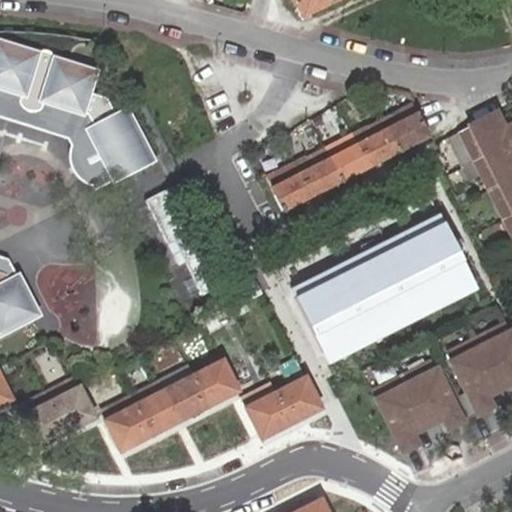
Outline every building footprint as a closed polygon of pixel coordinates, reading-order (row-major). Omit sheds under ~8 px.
[(291,0),(299,14),(301,18),(311,13),(329,4),(330,6),(331,5),(328,0),(291,0)] [(0,334),(37,315),(9,261),(0,258),(0,116),(67,137),(94,189),(150,160),(126,112),(116,117),(106,98),(87,94),(92,74),(0,46),(0,334)] [(401,121),(415,113),(411,104),(396,111),(401,121)] [(386,129),(398,154),(399,153),(398,152),(417,142),(427,137),(425,132),(415,113),(401,121),(396,111),(381,119),(386,129)] [(495,114),(459,132),(467,147),(474,149),(479,146),(484,157),(511,142),(511,125),(503,130),(498,122),(495,114)] [(511,125),(508,117),(498,122),(503,130),(511,125)] [(398,154),(386,129),(381,119),(365,127),(370,137),(365,140),(357,143),(366,162),(369,166),(379,162),(396,153),(398,154)] [(365,127),(351,134),(356,144),(357,143),(365,140),(370,137),(365,127)] [(351,134),(339,140),(344,150),(356,144),(351,134)] [(359,172),(369,166),(366,162),(357,143),(356,144),(344,150),(339,140),(323,148),(328,158),(341,183),(341,181),(359,172)] [(511,142),(484,157),(489,166),(483,168),(482,177),(489,190),(511,179),(511,142)] [(467,147),(482,177),(483,168),(489,166),(484,157),(479,146),(474,149),(467,147)] [(328,158),(323,148),(294,164),(299,173),(308,191),(311,196),(320,191),(339,182),(339,183),(341,183),(328,158)] [(281,170),(265,178),(270,188),(283,213),(284,212),(283,210),(301,201),(311,196),(308,191),(299,173),(294,164),(281,170)] [(511,179),(489,190),(496,204),(503,207),(508,204),(511,210),(511,179)] [(496,204),(511,235),(511,232),(511,210),(508,204),(503,207),(496,204)] [(444,222),(292,298),(326,365),(478,289),(444,222)] [(244,303),(231,310),(236,318),(249,312),(244,303)] [(505,324),(490,332),(498,335),(499,337),(509,332),(505,324)] [(511,338),(509,332),(499,337),(498,335),(490,332),(475,339),(494,376),(510,368),(511,372),(511,338)] [(494,376),(475,339),(460,347),(457,355),(458,357),(449,362),(476,414),(489,407),(485,396),(478,384),(494,376)] [(457,355),(460,347),(445,354),(449,362),(458,357),(457,355)] [(191,377),(206,406),(221,399),(236,392),(233,385),(221,362),(191,377)] [(274,394),(289,424),(304,415),(319,408),(315,403),(304,379),(295,362),(280,369),(288,386),(274,394)] [(430,362),(415,369),(424,372),(425,374),(434,369),(430,362)] [(478,384),(485,396),(511,382),(511,372),(510,368),(494,376),(478,384)] [(415,369),(400,376),(419,413),(435,405),(441,418),(446,428),(460,421),(434,369),(425,374),(424,372),(415,369)] [(159,385),(162,391),(191,377),(188,371),(159,385)] [(419,413),(400,376),(385,384),(382,392),(383,394),(374,398),(401,451),(415,444),(409,434),(403,421),(419,413)] [(174,415),(177,421),(191,414),(206,406),(191,377),(162,391),(174,415)] [(43,394),(48,403),(77,388),(77,387),(73,379),(43,394)] [(0,403),(9,399),(5,393),(0,382),(0,403)] [(268,383),(239,398),(245,409),(274,394),(268,383)] [(371,391),(374,398),(383,394),(382,392),(385,384),(371,391)] [(159,385),(130,399),(133,407),(162,391),(159,385)] [(48,403),(63,433),(77,425),(92,418),(90,412),(77,388),(48,403)] [(133,407),(148,436),(163,428),(177,421),(174,415),(162,391),(133,407)] [(43,394),(14,409),(16,413),(18,418),(35,409),(48,403),(43,394)] [(274,394),(245,409),(257,433),(259,438),(274,431),(289,424),(274,394)] [(100,415),(104,421),(133,407),(130,399),(100,413),(100,415)] [(35,409),(18,418),(30,442),(34,448),(48,440),(63,433),(48,403),(35,409)] [(419,413),(403,421),(409,434),(441,418),(435,405),(419,413)] [(133,407),(104,421),(116,445),(119,451),(133,444),(148,436),(133,407)] [(324,511),(321,506),(318,499),(303,507),(293,511),(324,511)]
